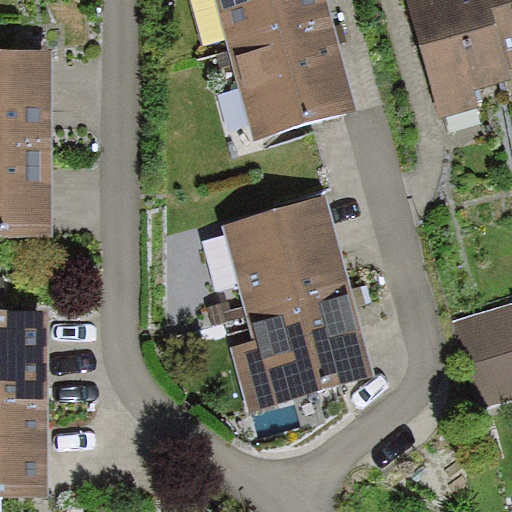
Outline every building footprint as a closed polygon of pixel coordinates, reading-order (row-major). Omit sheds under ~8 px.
[(213,0),(228,55),(330,27),(322,0),(213,0)] [(510,86),(507,78),(490,19),(485,21),(478,0),(408,0),(444,119),(478,108),(474,97),(510,86)] [(511,0),(478,0),(485,21),(490,19),(507,78),(511,76),(511,0)] [(357,122),(330,27),(228,55),(256,150),(357,122)] [(0,59),(0,152),(52,153),(51,59),(0,59)] [(0,244),(52,245),(52,153),(0,152),(0,244)] [(251,324),(348,296),(323,209),(227,236),(251,324)] [(250,418),(373,382),(348,296),(251,324),(257,343),(230,351),(250,418)] [(511,305),(454,322),(477,409),(511,403),(511,305)] [(0,318),(0,408),(49,409),(50,319),(0,318)] [(0,502),(49,502),(49,409),(0,408),(0,502)]
